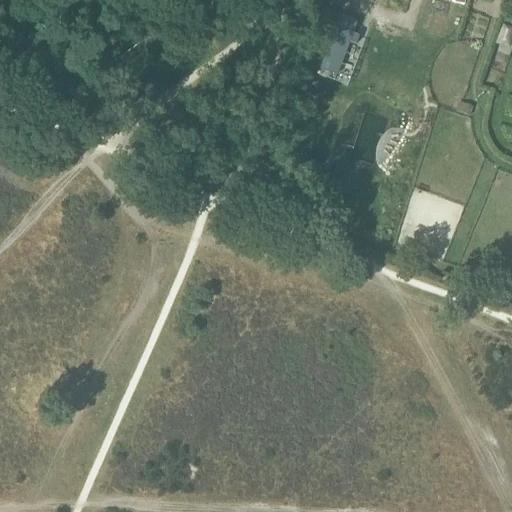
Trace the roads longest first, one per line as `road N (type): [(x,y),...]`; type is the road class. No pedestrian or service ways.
road 1 (unknown): [(0,125),(85,161),(122,202),(174,229),(511,333)]
road 2 (unknown): [(30,511),(137,315),(174,229)]
